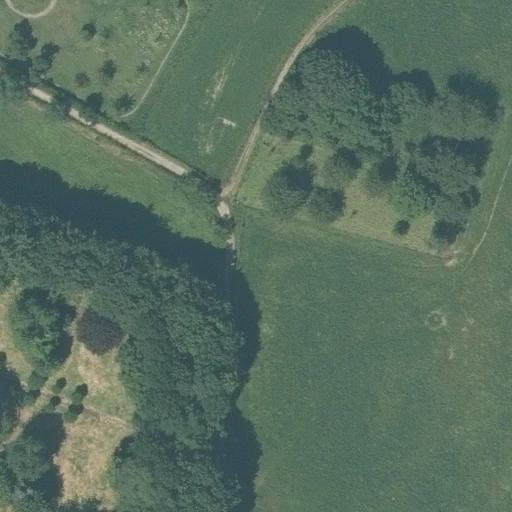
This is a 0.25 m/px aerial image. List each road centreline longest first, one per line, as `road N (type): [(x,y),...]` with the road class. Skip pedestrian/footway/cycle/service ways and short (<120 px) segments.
road 1 (track): [(216,511),(228,229),(221,205),(285,69),(345,0)]
road 2 (residential): [(221,205),(203,187),(0,74)]
